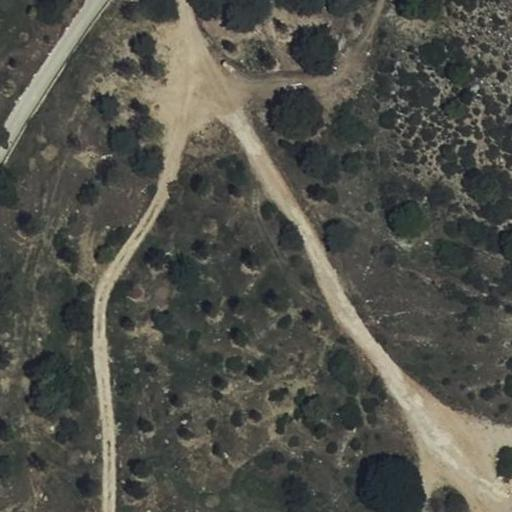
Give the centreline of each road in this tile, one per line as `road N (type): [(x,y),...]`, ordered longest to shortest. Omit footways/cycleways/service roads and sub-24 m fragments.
road 1 (track): [(108,511),(99,308),(106,275),(162,198),(178,144),(193,72),(179,0)]
road 2 (track): [(193,72),(223,105),(352,332),(393,383),(445,422),(511,433)]
